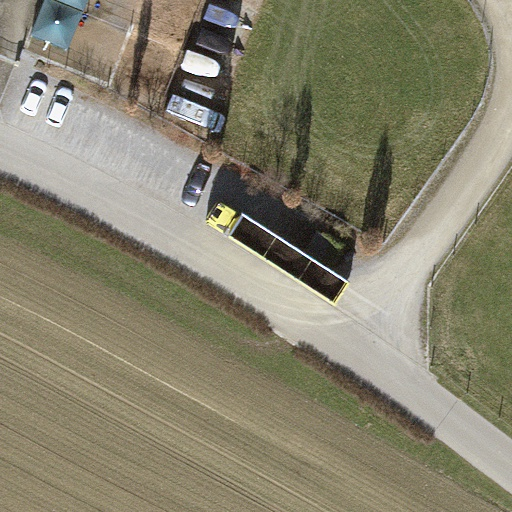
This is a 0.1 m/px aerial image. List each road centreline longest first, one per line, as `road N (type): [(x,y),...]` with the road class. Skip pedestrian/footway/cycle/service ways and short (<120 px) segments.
road 1 (unclassified): [(511,468),(358,355),(139,218),(0,147)]
road 2 (track): [(511,139),(358,355)]
